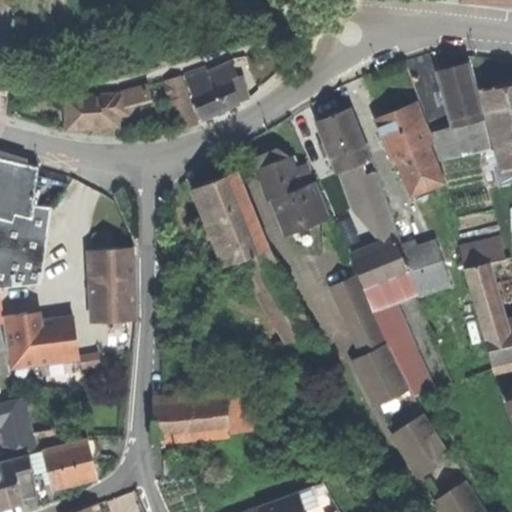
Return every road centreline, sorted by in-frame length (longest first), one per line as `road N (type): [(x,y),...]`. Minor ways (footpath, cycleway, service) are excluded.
road 1 (unknown): [(229,127),(307,293),(439,511)]
road 2 (residential): [(143,475),(136,444),(145,150)]
road 3 (residential): [(145,150),(183,147),(263,113),(352,50)]
road 4 (residential): [(352,50),(434,28),(511,28)]
road 5 (residential): [(0,131),(115,153),(145,150)]
